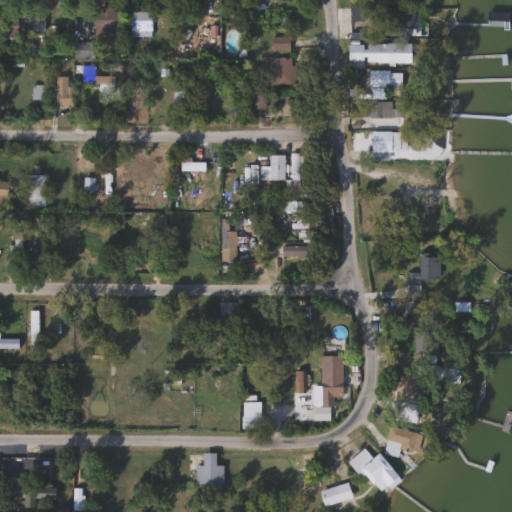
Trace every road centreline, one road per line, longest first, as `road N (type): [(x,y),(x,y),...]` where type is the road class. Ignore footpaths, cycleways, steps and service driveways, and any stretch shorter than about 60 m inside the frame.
road 1 (residential): [(335,0),(351,261),(375,353),(373,446)]
road 2 (residential): [(0,442),(373,446)]
road 3 (residential): [(0,284),(359,290)]
road 4 (residential): [(0,137),(343,134)]
